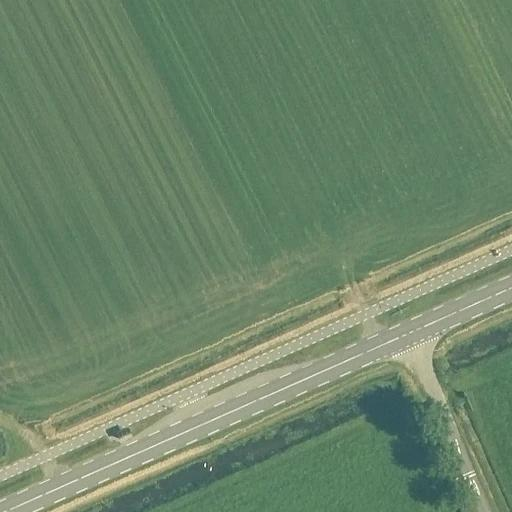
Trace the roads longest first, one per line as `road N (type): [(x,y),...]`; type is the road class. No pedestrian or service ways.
road 1 (secondary): [(15,511),(409,338)]
road 2 (unclassified): [(481,511),(409,338)]
